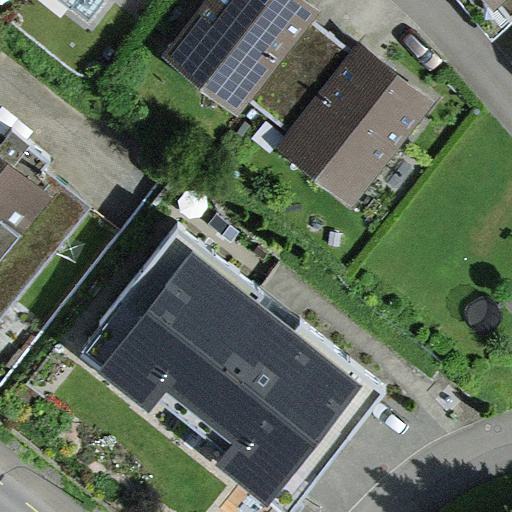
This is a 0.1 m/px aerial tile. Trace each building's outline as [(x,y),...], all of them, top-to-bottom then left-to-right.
[(322,2),(319,0),(205,0),(167,49),(241,108),(251,95),(267,108),(333,27),(314,12),(322,2)] [(511,0),(473,0),(490,21),(511,4),(511,0)] [(351,42),(333,27),(267,108),(286,123),(275,136),(353,199),(438,94),(359,31),(351,42)] [(0,307),(94,189),(0,115),(0,307)] [(378,383),(187,223),(90,337),(281,498),(378,383)]
